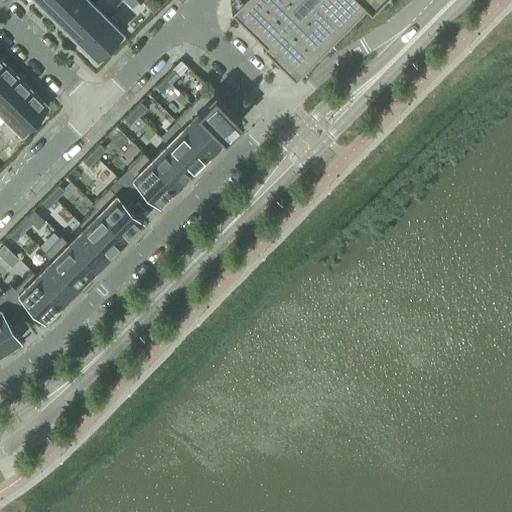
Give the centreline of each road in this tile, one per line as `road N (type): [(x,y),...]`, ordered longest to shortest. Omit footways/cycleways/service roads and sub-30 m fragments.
road 1 (residential): [(280,110),(75,319),(0,380)]
road 2 (tertiary): [(274,177),(61,388)]
road 3 (residential): [(416,34),(348,55),(280,110)]
road 4 (residential): [(0,8),(99,106)]
road 5 (residential): [(99,106),(0,202)]
road 6 (residential): [(280,110),(191,17)]
road 7 (residential): [(191,17),(99,106)]
